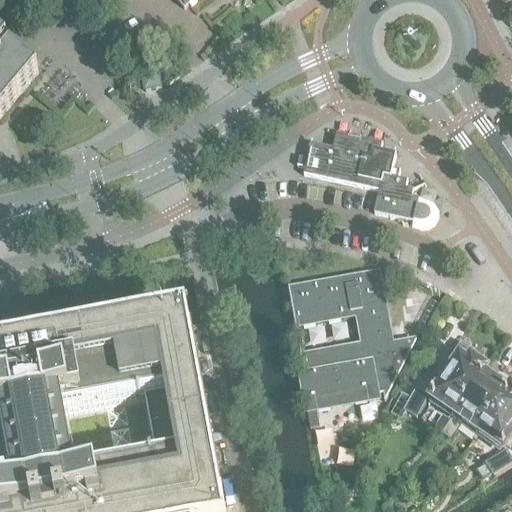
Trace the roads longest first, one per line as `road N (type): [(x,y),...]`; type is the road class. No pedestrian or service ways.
road 1 (residential): [(158,186),(203,261),(244,511)]
road 2 (tertiary): [(358,35),(142,160)]
road 3 (tertiary): [(158,186),(283,105),(328,81),(366,73)]
road 4 (tertiary): [(0,230),(158,186)]
road 5 (tertiary): [(142,160),(0,205)]
road 6 (secondary): [(417,96),(511,211)]
